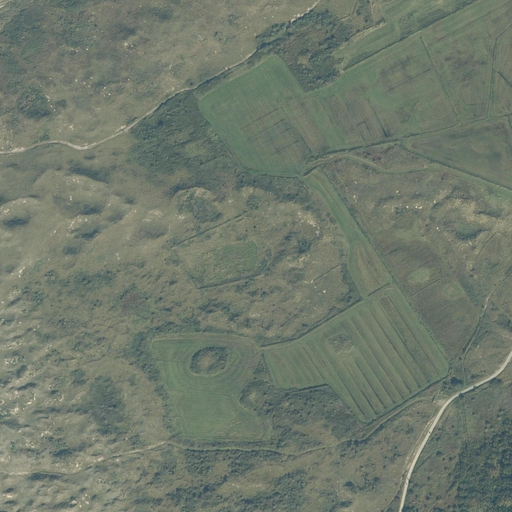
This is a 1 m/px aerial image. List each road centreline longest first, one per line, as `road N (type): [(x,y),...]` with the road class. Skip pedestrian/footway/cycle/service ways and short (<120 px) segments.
road 1 (track): [(445,398),(414,401),(365,438),(296,455),(190,450),(164,441),(73,473),(0,471)]
road 2 (track): [(511,269),(485,303),(463,358),(463,389),(445,398)]
